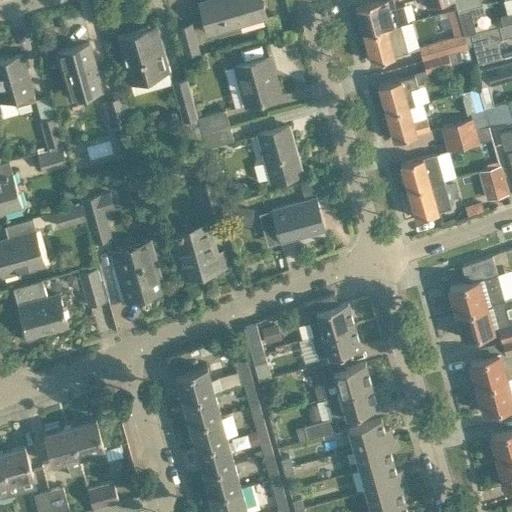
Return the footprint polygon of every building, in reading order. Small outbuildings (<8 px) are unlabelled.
[(209,31),(247,20),(266,15),(262,0),(212,0),(202,3),(201,0),(200,0),(209,31)] [(394,0),(374,0),(357,5),(365,32),(401,22),(408,20),(403,3),(396,5),(394,0)] [(479,0),(454,0),(456,7),(457,9),(469,6),(481,3),(479,0)] [(469,6),(457,9),(464,33),(471,31),(475,30),(473,23),(472,17),(469,7),(469,6)] [(453,35),(419,44),(422,58),(467,46),(464,33),(457,9),(456,7),(447,9),(448,12),(453,35)] [(264,15),(269,33),(282,29),(277,12),(264,15)] [(499,24),(502,37),(511,33),(511,19),(505,21),(503,22),(502,22),(502,23),(499,24)] [(177,26),(185,55),(198,52),(191,22),(177,26)] [(408,50),(401,22),(365,32),(373,60),(408,50)] [(117,33),(123,52),(131,80),(171,69),(161,36),(150,39),(146,25),(117,33)] [(475,30),(471,31),(478,62),(502,56),(498,40),(493,42),(484,44),(480,29),(475,30)] [(57,50),(62,69),(70,96),(102,87),(90,41),(57,50)] [(467,46),(422,58),(426,71),(451,65),(450,62),(462,59),(462,61),(471,58),(467,46)] [(0,101),(4,115),(18,111),(16,105),(37,99),(23,51),(0,57),(0,101)] [(269,53),(250,59),(236,63),(247,102),(280,92),(275,75),(271,76),(266,56),(270,55),(269,53)] [(511,59),(486,67),(491,83),(511,76),(511,59)] [(379,83),(387,110),(415,102),(410,86),(418,84),(414,73),(379,83)] [(187,144),(205,139),(203,130),(199,115),(188,76),(173,80),(184,120),(180,121),(187,144)] [(479,85),(464,89),(470,111),(485,107),(485,105),(479,85)] [(50,144),(51,146),(62,142),(54,115),(48,93),(37,96),(43,119),(50,144)] [(114,125),(130,120),(122,94),(107,99),(114,125)] [(490,124),(511,118),(511,97),(485,105),(490,124)] [(415,103),(415,102),(387,110),(394,138),(430,128),(426,115),(422,101),(415,103)] [(199,115),(203,130),(229,123),(225,107),(199,115)] [(441,124),(445,136),(476,127),(473,116),(441,124)] [(203,130),(205,139),(207,145),(234,138),(229,123),(203,130)] [(272,178),(282,175),(302,170),(301,168),(299,168),(293,147),(295,146),(289,123),(259,131),(272,178)] [(476,128),(476,127),(445,136),(448,148),(491,137),(488,125),(476,128)] [(511,149),(507,151),(507,152),(511,150),(511,129),(500,133),(504,149),(511,147),(511,149)] [(121,159),(122,162),(140,156),(140,154),(138,154),(132,133),(121,136),(124,149),(128,148),(131,156),(121,159)] [(67,162),(62,142),(51,146),(52,150),(40,153),(44,168),(67,162)] [(401,161),(409,188),(444,179),(439,163),(436,151),(401,161)] [(480,168),(482,176),(488,196),(507,190),(500,163),(480,168)] [(14,170),(1,173),(0,173),(0,211),(24,204),(14,170)] [(197,176),(198,180),(196,180),(204,209),(224,204),(216,175),(213,175),(212,171),(197,176)] [(84,203),(94,241),(113,236),(102,198),(95,199),(88,172),(76,176),(82,196),(84,203)] [(312,179),(303,182),(307,195),(316,192),(312,179)] [(449,193),(444,179),(409,188),(416,216),(438,210),(438,209),(452,205),(449,193)] [(68,200),(79,196),(73,180),(62,184),(68,200)] [(317,195),(298,200),(272,207),(281,239),(301,234),(300,230),(324,224),(325,227),(326,227),(317,195)] [(92,242),(94,241),(84,203),(81,204),(81,203),(56,210),(60,225),(85,218),(92,242)] [(234,205),(232,221),(252,224),(254,208),(234,205)] [(216,252),(213,240),(207,219),(173,229),(186,275),(228,263),(224,250),(216,252)] [(18,270),(27,267),(46,262),(36,227),(9,235),(10,241),(0,243),(0,261),(3,271),(18,266),(18,270)] [(164,287),(158,268),(150,237),(118,246),(125,271),(119,273),(126,297),(164,287)] [(467,280),(450,285),(457,311),(486,302),(498,299),(505,297),(498,272),(492,253),(462,263),(467,280)] [(81,270),(83,279),(88,298),(104,294),(96,266),(81,270)] [(47,295),(42,277),(14,285),(27,334),(68,323),(60,291),(47,295)] [(305,302),(314,334),(355,322),(348,300),(318,308),(315,298),(305,302)] [(486,302),(457,311),(464,336),(496,327),(495,325),(498,324),(505,322),(498,299),(486,302)] [(511,320),(505,322),(498,324),(502,338),(511,335),(511,320)] [(277,321),(261,325),(265,341),(281,337),(277,321)] [(244,325),(255,361),(260,378),(272,375),(267,358),(256,322),(244,325)] [(361,345),(355,322),(314,334),(312,334),(318,357),(361,345)] [(226,359),(238,345),(225,334),(214,349),(226,359)] [(470,359),(478,385),(511,375),(511,335),(502,338),(505,350),(470,359)] [(241,382),(244,381),(253,379),(246,354),(234,357),(241,382)] [(315,385),(319,398),(340,391),(372,383),(366,360),(346,366),(343,355),(313,363),(319,384),(315,385)] [(176,374),(183,398),(215,389),(208,365),(176,374)] [(511,375),(478,385),(485,410),(511,402),(511,393),(507,377),(511,375)] [(244,381),(251,405),(260,402),(253,379),(244,381)] [(378,405),(372,383),(340,391),(319,398),(325,396),(331,417),(304,424),(307,437),(340,428),(336,415),(346,412),(347,414),(378,405)] [(183,398),(190,422),(221,413),(215,389),(183,398)] [(251,405),(257,429),(266,426),(260,402),(251,405)] [(190,422),(197,446),(228,437),(221,413),(190,422)] [(79,454),(105,447),(96,416),(71,424),(79,454)] [(349,425),(355,447),(393,436),(390,425),(384,426),(381,416),(349,425)] [(84,470),(79,454),(71,424),(45,431),(53,461),(67,458),(71,474),(84,470)] [(257,429),(262,446),(271,443),(266,426),(257,429)] [(511,428),(491,434),(499,459),(511,455),(511,428)] [(355,447),(361,467),(393,458),(390,448),(396,447),(393,436),(355,447)] [(197,446),(203,470),(235,461),(228,437),(197,446)] [(0,449),(0,452),(8,480),(33,473),(25,443),(0,449)] [(264,453),(269,469),(278,467),(273,450),(264,453)] [(0,496),(11,493),(8,480),(0,452),(0,496)] [(281,456),(284,467),(293,464),(290,454),(281,456)] [(511,483),(511,455),(499,459),(506,485),(511,483)] [(203,470),(210,494),(251,482),(245,458),(235,461),(203,470)] [(361,467),(366,488),(405,477),(402,466),(396,468),(393,458),(361,467)] [(296,474),(293,464),(284,467),(287,477),(296,474)] [(284,489),(280,474),(271,477),(275,491),(284,489)] [(366,488),(372,509),(405,500),(402,490),(408,488),(405,477),(366,488)] [(114,478),(88,486),(94,507),(120,500),(114,478)] [(251,482),(210,494),(214,511),(238,511),(260,506),(253,482),(251,482)] [(49,488),(56,511),(71,511),(64,484),(49,488)] [(40,511),(56,511),(49,488),(35,492),(40,511)] [(292,498),(295,508),(305,506),(302,495),(292,498)] [(287,500),(278,502),(280,511),(289,508),(287,500)] [(372,509),(373,511),(414,511),(414,508),(408,510),(405,500),(372,509)]
